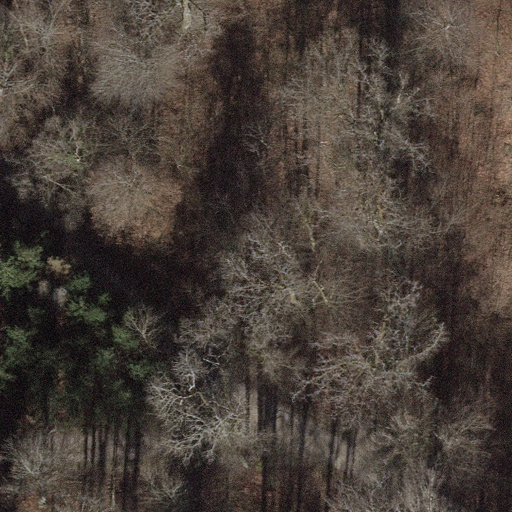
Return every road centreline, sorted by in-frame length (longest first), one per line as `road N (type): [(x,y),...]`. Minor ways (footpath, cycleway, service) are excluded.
road 1 (track): [(282,418),(68,230),(0,156)]
road 2 (track): [(0,456),(133,456),(282,418)]
road 3 (track): [(454,511),(282,418)]
